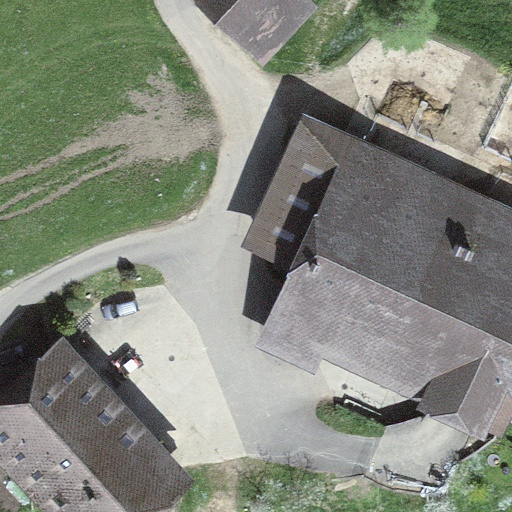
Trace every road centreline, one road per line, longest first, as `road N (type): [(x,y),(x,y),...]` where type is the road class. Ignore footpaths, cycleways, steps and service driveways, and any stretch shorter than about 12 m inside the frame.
road 1 (track): [(245,422),(209,248),(242,177),(241,126),(166,0)]
road 2 (track): [(0,318),(72,272),(126,254),(209,248)]
road 3 (track): [(444,436),(423,457),(342,455),(245,422)]
